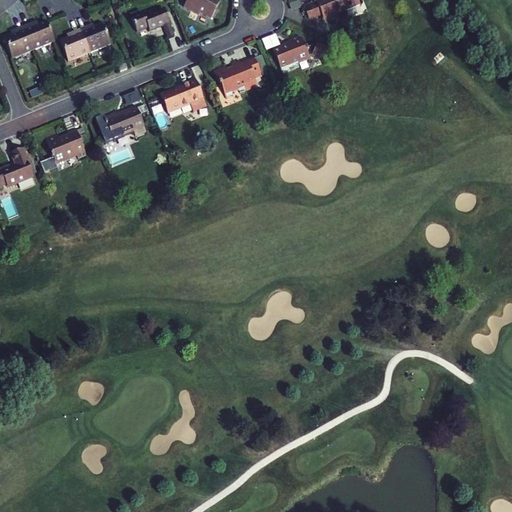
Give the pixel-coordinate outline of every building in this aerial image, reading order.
[(188,0),(186,6),(201,13),(202,11),(214,17),(222,0),(188,0)] [(293,11),(304,7),(320,0),(319,0),(307,0),(303,2),(301,0),(290,5),(293,11)] [(338,15),(361,5),(358,0),(319,0),(320,0),(304,7),(309,18),(312,19),(323,15),(327,23),(339,18),(338,15)] [(147,16),(145,13),(133,18),(138,31),(150,27),(151,30),(164,25),(170,38),(176,35),(165,9),(147,16)] [(25,27),(35,51),(56,42),(48,22),(40,25),(35,27),(34,24),(25,27)] [(104,24),(96,27),(92,29),(91,26),(82,29),(92,52),(112,44),(104,24)] [(13,59),(35,51),(25,27),(16,31),(18,34),(13,36),(5,39),(13,59)] [(70,61),(92,52),(82,29),(73,33),(75,36),(70,38),(62,41),(70,61)] [(273,50),(282,47),(276,34),(264,40),(269,52),(273,50)] [(282,47),(273,50),(281,70),(282,69),(284,75),(301,68),(299,65),(312,60),(303,39),(301,37),(289,42),(290,44),(282,48),(282,47)] [(266,56),(256,61),(263,78),(273,73),(266,56)] [(241,63),(233,66),(234,69),(229,71),(227,68),(215,73),(221,87),(223,87),(228,100),(235,97),(234,94),(240,91),(241,95),(259,87),(256,80),(263,78),(256,61),(243,66),(241,63)] [(183,87),(162,96),(169,115),(183,110),(182,108),(191,104),(194,112),(207,106),(197,81),(196,82),(195,80),(183,86),(183,87)] [(117,112),(105,117),(114,140),(135,132),(137,131),(139,135),(147,131),(137,108),(119,116),(117,112)] [(79,116),(66,121),(70,131),(83,126),(79,116)] [(38,131),(43,143),(48,141),(60,136),(55,124),(38,131)] [(60,136),(48,141),(54,157),(50,159),(49,161),(42,164),(46,174),(59,169),(57,164),(78,155),(80,160),(88,156),(78,132),(70,135),(70,136),(62,140),(60,136)] [(32,148),(25,151),(30,163),(37,160),(32,148)] [(11,166),(1,170),(2,172),(0,173),(0,188),(8,185),(8,187),(17,183),(18,185),(34,178),(29,164),(30,163),(25,151),(24,150),(12,155),(17,166),(11,169),(11,166)]
